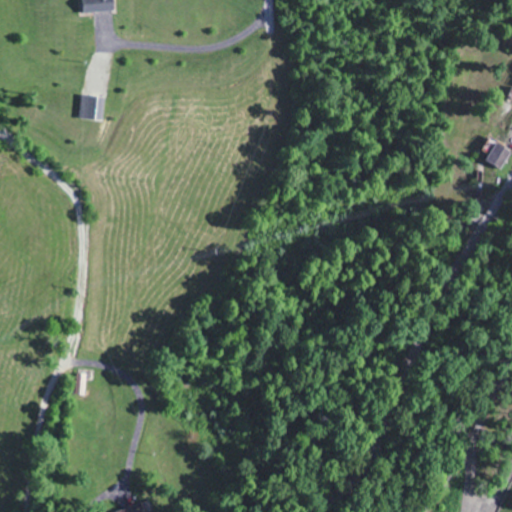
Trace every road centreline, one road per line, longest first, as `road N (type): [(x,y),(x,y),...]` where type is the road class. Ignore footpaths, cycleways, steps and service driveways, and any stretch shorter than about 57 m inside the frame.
road 1 (residential): [(23,511),(32,444),(72,335),(83,246),(70,192),(0,135)]
road 2 (residential): [(310,511),(371,458),(435,312),(511,182)]
